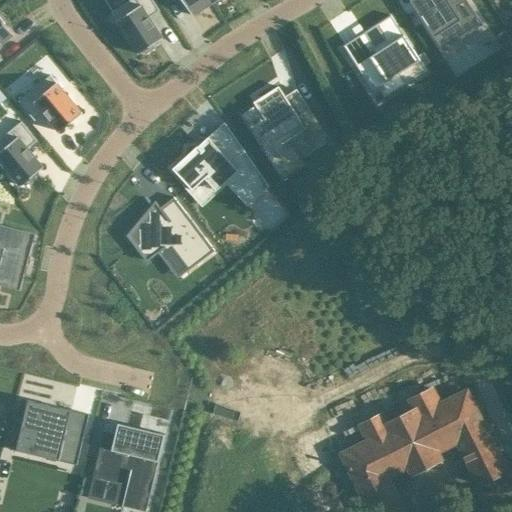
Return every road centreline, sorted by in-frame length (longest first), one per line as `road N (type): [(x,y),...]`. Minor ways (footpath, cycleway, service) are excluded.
road 1 (residential): [(142,113),(95,168),(65,220),(52,297),(30,328)]
road 2 (residential): [(309,0),(238,39),(142,113)]
road 3 (residential): [(142,113),(58,0)]
road 4 (residential): [(30,328),(78,366),(147,382)]
